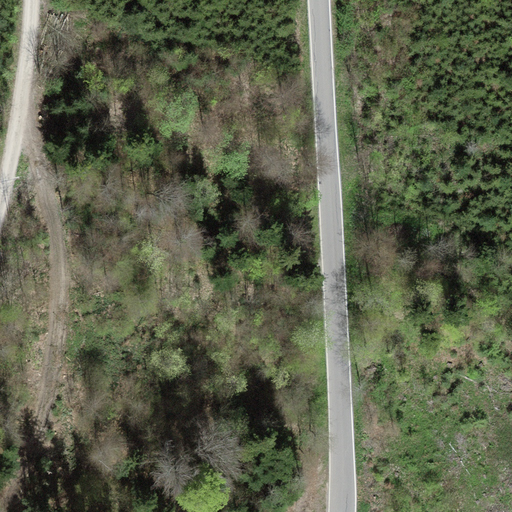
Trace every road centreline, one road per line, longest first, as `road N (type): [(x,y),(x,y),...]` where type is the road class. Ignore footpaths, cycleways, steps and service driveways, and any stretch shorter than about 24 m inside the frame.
road 1 (tertiary): [(320,0),(340,413)]
road 2 (track): [(0,204),(34,0)]
